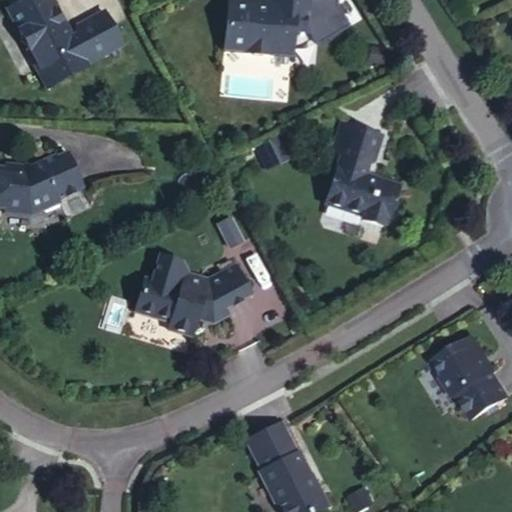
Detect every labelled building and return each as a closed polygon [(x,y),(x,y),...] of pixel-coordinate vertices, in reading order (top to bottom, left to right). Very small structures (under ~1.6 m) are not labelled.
[(75,28),(75,35),(71,38),(62,21),(60,22),(55,13),(57,11),(50,0),(24,0),(7,9),(39,69),(37,70),(46,89),(86,68),(83,62),(106,51),(107,53),(121,46),(103,13),(75,28)] [(263,4),(229,1),(225,46),(245,48),(245,52),(250,53),(254,56),(261,57),(265,54),(270,55),(270,50),(291,52),(293,32),(305,33),(307,0),(272,0),(272,7),(263,5),(263,4)] [(381,136),(341,124),(332,151),(335,156),(320,203),(358,215),(357,220),(377,226),(378,221),(387,224),(390,213),(395,211),(398,203),(395,198),(398,187),(364,177),(367,167),(371,168),(381,136)] [(278,136),(260,145),(270,168),(289,159),(278,136)] [(0,209),(30,212),(82,188),(68,156),(58,160),(56,155),(9,176),(6,168),(0,167),(0,209)] [(134,313),(170,323),(168,330),(191,338),(196,319),(198,313),(211,317),(221,312),(250,296),(234,266),(207,280),(187,274),(181,263),(158,256),(151,281),(144,279),(134,313)] [(198,313),(196,319),(212,324),(223,317),(221,312),(211,317),(198,313)] [(484,358),(471,338),(433,362),(443,376),(440,379),(453,398),(456,397),(471,421),(507,398),(491,374),(493,373),(489,366),(487,367),(482,359),(484,358)] [(281,507),(283,511),(317,511),(327,507),(316,485),(314,486),(297,453),(296,454),(281,423),(245,441),(261,471),(259,472),(276,504),(281,507)] [(367,489),(349,497),(357,511),(374,503),(367,489)]
